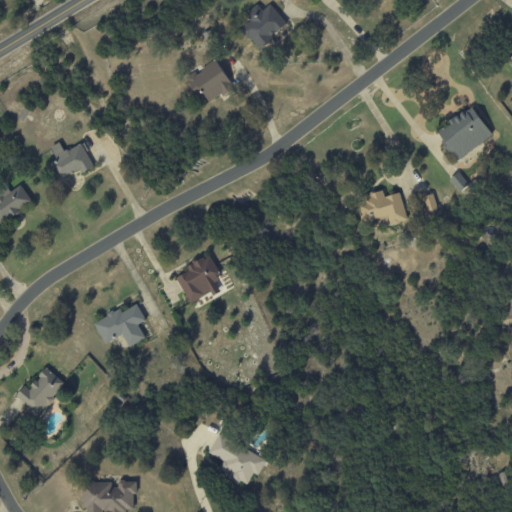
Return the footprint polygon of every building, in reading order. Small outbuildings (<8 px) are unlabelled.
[(271,4),(261,11),(257,4),(244,14),(250,22),(242,29),(257,49),(287,27),(271,4)] [(233,88),(215,60),(195,73),(194,72),(184,78),(198,98),(203,95),(209,104),(233,88)] [(492,135),(471,106),(435,132),(456,161),(492,135)] [(94,167),(82,143),(64,152),(59,143),(50,147),(57,160),(50,164),(59,181),(80,171),(81,173),(94,167)] [(466,184),(458,172),(450,178),(458,190),(466,184)] [(0,223),(32,202),(20,185),(10,192),(6,187),(0,191),(0,223)] [(399,193),(384,197),(382,192),(356,198),(362,223),(387,217),(390,225),(406,221),(399,193)] [(176,278),(190,304),(210,293),(213,297),(220,293),(214,281),(221,277),(209,255),(185,268),(187,272),(176,278)] [(93,323),(104,344),(122,335),(129,347),(145,339),(138,324),(145,321),(137,304),(121,312),(119,309),(93,323)] [(37,416),(65,385),(46,368),(28,389),(25,386),(15,396),(37,416)] [(266,459),(217,435),(208,454),(223,461),(219,469),(230,475),(228,478),(246,487),(252,473),(258,476),(266,459)] [(81,484),(81,509),(86,509),(86,511),(134,511),(134,482),(117,482),(117,484),(81,484)]
